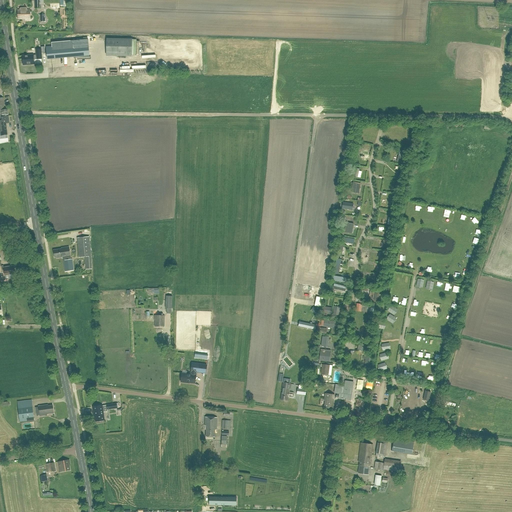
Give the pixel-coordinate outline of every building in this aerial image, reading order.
[(24,10),(24,9),(24,8),(20,8),(20,9),(20,10),(18,10),(18,19),(23,19),(23,20),(30,20),(30,10),(24,10)] [(106,55),(132,55),(132,39),(106,39),(106,55)] [(74,57),(89,55),(88,40),(73,41),(62,42),(52,43),(52,47),(46,47),(47,59),(74,56),(74,57)] [(42,59),(41,50),(36,50),(36,55),(33,55),(22,56),(23,65),(34,64),(34,60),(42,59)] [(4,117),(9,117),(8,109),(4,110),(3,106),(4,105),(3,101),(3,98),(0,98),(0,118),(0,120),(4,120),(4,117)] [(0,131),(1,132),(1,136),(7,135),(6,130),(5,130),(4,125),(6,125),(5,123),(10,123),(9,117),(4,117),(4,120),(0,120),(0,118),(0,131)] [(360,147),(360,155),(370,156),(371,148),(360,147)] [(351,192),(359,194),(361,183),(353,182),(351,192)] [(348,233),(349,228),(352,229),(353,224),(346,223),(344,232),(348,233)] [(77,238),(79,258),(86,257),(91,256),(89,237),(77,238)] [(63,258),(69,256),(70,256),(68,247),(61,248),(61,249),(53,250),(54,258),(56,258),(63,258)] [(69,256),(63,258),(63,261),(65,272),(74,271),(73,262),(71,262),(71,259),(70,259),(69,256)] [(5,276),(6,280),(13,279),(12,275),(15,274),(14,266),(4,268),(3,266),(1,266),(0,259),(0,271),(4,271),(5,276)] [(164,327),(164,316),(154,316),(154,320),(155,320),(155,327),(164,327)] [(329,362),(331,352),(320,351),(319,361),(329,362)] [(372,357),(364,356),(363,359),(365,360),(363,368),(370,369),(372,357)] [(206,373),(207,365),(192,363),(191,371),(191,375),(182,374),(181,382),(186,383),(186,382),(195,383),(196,375),(195,375),(196,372),(206,373)] [(328,375),(330,365),(321,364),(320,367),(321,367),(320,375),(328,375)] [(342,399),(350,400),(353,382),(345,381),(342,399)] [(293,397),(294,396),(294,395),(294,393),(293,393),(289,392),(290,384),(283,383),(281,391),(282,391),(281,400),(287,401),(288,397),(292,398),(293,397)] [(332,408),(334,395),(325,394),(325,399),(326,399),(324,407),(332,408)] [(363,408),(364,400),(357,399),(355,406),(363,408)] [(20,422),(34,420),(32,400),(17,402),(20,422)] [(47,415),(47,414),(54,413),(53,405),(48,406),(48,405),(38,406),(40,416),(47,415)] [(104,420),(102,405),(93,407),(94,418),(95,418),(96,422),(104,420)] [(216,430),(217,418),(205,417),(205,426),(206,426),(206,437),(215,437),(215,430),(216,430)] [(230,429),(231,421),(222,421),(222,429),(230,429)] [(385,457),(387,441),(378,439),(375,456),(385,457)] [(414,442),(394,439),(392,451),(412,454),(414,442)] [(359,458),(371,460),(373,444),(361,443),(359,458)] [(370,467),(371,460),(359,458),(358,462),(359,462),(358,473),(368,475),(369,467),(370,467)] [(60,472),(70,470),(69,465),(70,465),(69,460),(58,462),(60,472)] [(384,461),(383,469),(400,471),(401,463),(384,461)] [(47,473),(56,471),(54,463),(45,464),(47,473)] [(209,497),(209,505),(236,506),(236,505),(232,505),(233,497),(237,497),(209,497)]
